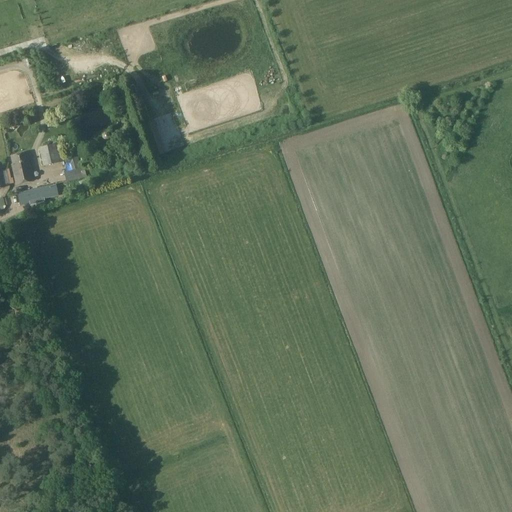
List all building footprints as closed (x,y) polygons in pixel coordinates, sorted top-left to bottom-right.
[(40,148),(44,166),(64,161),(60,143),(40,148)] [(80,168),(76,153),(65,156),(67,164),(71,162),(73,170),(80,168)] [(12,166),(16,185),(33,181),(29,162),(28,162),(26,154),(11,157),(13,166),(12,166)] [(73,170),(65,172),(67,182),(86,177),(84,167),(80,168),(73,170)] [(18,194),(20,206),(30,204),(30,205),(44,202),(44,199),(58,196),(56,186),(18,194)]
